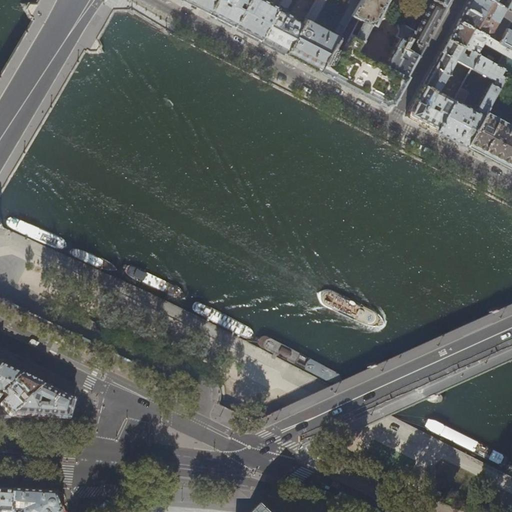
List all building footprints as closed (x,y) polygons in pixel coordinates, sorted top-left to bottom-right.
[(194,7),(208,14),(215,0),(181,0),(194,7)] [(221,21),(234,28),(248,0),(215,0),(208,14),(221,21)] [(246,34),(260,41),(276,11),(278,8),(262,0),(248,0),(234,28),(246,34)] [(315,0),(302,24),(286,55),(302,63),(320,73),(360,0),(315,0)] [(385,106),(389,105),(392,104),(408,76),(418,57),(405,49),(414,32),(393,20),(394,19),(389,16),(390,13),(383,9),(387,0),(368,0),(368,1),(365,0),(360,0),(320,73),(349,87),(356,91),(385,106)] [(432,0),(431,2),(445,10),(450,0),(432,0)] [(458,22),(498,44),(506,29),(511,18),(511,11),(501,6),(504,0),(494,0),(494,2),(490,0),(470,0),(466,8),(458,22)] [(511,0),(504,0),(501,6),(511,11),(511,0)] [(433,32),(445,10),(431,2),(414,32),(405,49),(418,57),(419,57),(433,32)] [(271,47),(286,55),(302,24),(295,21),(295,20),(284,14),(283,15),(276,11),(260,41),(269,46),(271,47)] [(501,55),(511,60),(511,51),(498,44),(458,22),(453,30),(448,40),(476,54),(482,44),(501,55)] [(511,51),(511,31),(506,29),(498,44),(511,51)] [(419,124),(435,132),(453,99),(452,99),(451,99),(437,92),(455,61),(470,69),(478,56),(476,54),(448,40),(435,63),(422,86),(405,117),(417,123),(419,124)] [(507,71),(511,61),(511,60),(501,55),(496,65),(507,71)] [(485,110),(507,71),(496,65),(478,56),(470,69),(493,82),(489,84),(474,111),(470,109),(470,108),(462,103),(470,89),(462,84),(457,93),(455,97),(453,99),(435,132),(450,140),(465,148),(485,110)] [(511,171),(511,124),(485,110),(465,148),(496,163),(511,171)] [(0,390),(4,394),(22,377),(12,371),(1,366),(0,367),(0,398),(2,397),(0,395),(0,390)] [(26,379),(22,377),(4,394),(6,397),(0,402),(0,405),(11,417),(43,387),(26,379)] [(43,419),(68,421),(73,404),(73,402),(58,394),(43,387),(11,417),(43,419)] [(0,416),(11,417),(0,405),(0,402),(6,397),(4,394),(0,390),(0,395),(2,397),(0,398),(0,416)] [(53,489),(21,487),(21,493),(35,494),(54,495),(53,489)] [(10,511),(12,492),(0,491),(0,511),(10,511)] [(35,494),(21,493),(12,492),(10,511),(60,511),(54,495),(35,494)]
